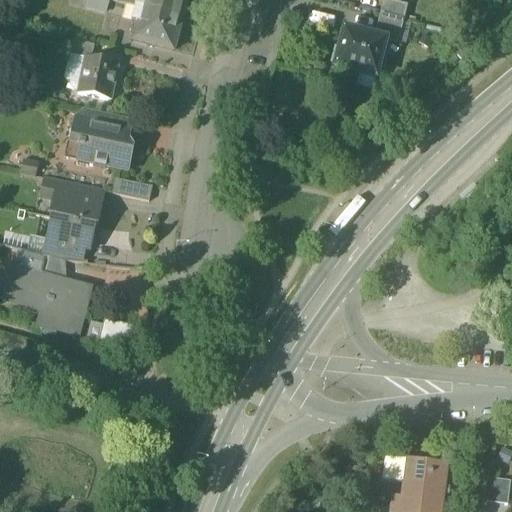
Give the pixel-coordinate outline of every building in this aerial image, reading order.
[(108,2),(100,0),(87,0),(85,9),(105,14),(108,2)] [(143,0),(140,10),(181,21),(186,0),(143,0)] [(406,7),(388,3),(388,5),(382,3),(379,14),(403,20),(406,7)] [(140,10),(136,9),(132,24),(136,26),(140,10)] [(181,21),(140,10),(136,26),(132,43),(173,54),(181,21)] [(403,20),(379,14),(373,40),(384,43),(383,45),(396,48),(403,20)] [(373,40),(343,32),(338,51),(334,51),(331,64),(334,65),(333,70),(374,80),(383,45),(384,43),(373,40)] [(92,47),(72,42),(69,57),(85,60),(85,59),(90,60),(92,47)] [(90,60),(85,59),(85,60),(77,96),(110,103),(118,66),(90,60)] [(127,121),(83,112),(80,124),(124,134),(127,121)] [(80,124),(74,123),(69,145),(75,146),(75,147),(77,150),(78,151),(76,163),(94,167),(94,169),(105,171),(105,170),(128,174),(132,156),(126,155),(130,135),(124,134),(80,124)] [(148,203),(152,190),(117,181),(114,194),(148,203)] [(100,193),(61,185),(60,191),(77,195),(76,201),(97,206),(100,193)] [(60,191),(56,191),(50,220),(94,230),(96,230),(101,207),(97,206),(76,201),(77,195),(60,191)] [(94,230),(51,221),(47,243),(30,240),(27,254),(42,257),(42,258),(53,261),(54,261),(57,246),(80,251),(89,253),(94,230)] [(80,251),(57,246),(54,261),(62,264),(64,264),(64,263),(78,265),(80,251)] [(42,258),(39,257),(33,277),(57,283),(62,264),(54,261),(53,261),(42,258)] [(33,277),(6,269),(0,289),(0,301),(43,313),(39,328),(77,338),(89,292),(57,283),(33,277)] [(134,330),(104,322),(97,350),(127,358),(134,330)] [(381,458),(381,480),(400,481),(400,458),(381,458)] [(441,511),(446,467),(403,462),(401,485),(407,486),(403,511),(441,511)] [(510,484),(486,481),(483,504),(507,507),(510,484)]
